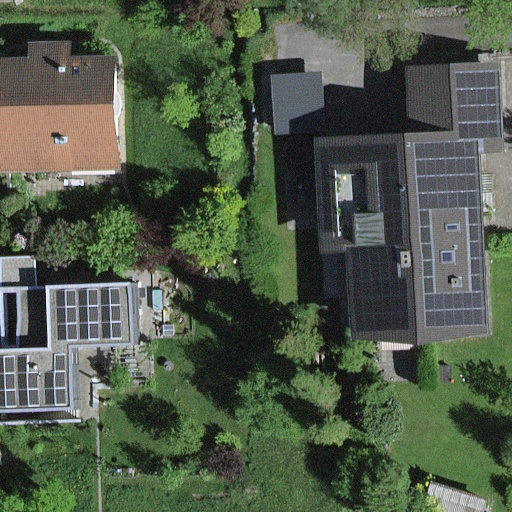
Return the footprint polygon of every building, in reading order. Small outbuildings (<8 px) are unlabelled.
[(114,59),(0,63),(0,166),(118,162),(114,59)] [(410,138),(313,143),(319,255),(355,253),(360,343),(490,336),(480,157),(508,155),(503,63),(406,68),(410,138)] [(320,74),(271,77),(275,136),(323,133),(320,74)] [(156,280),(33,286),(30,415),(98,410),(97,372),(155,373),(156,280)] [(452,476),(439,511),(502,511),(508,495),(452,476)]
